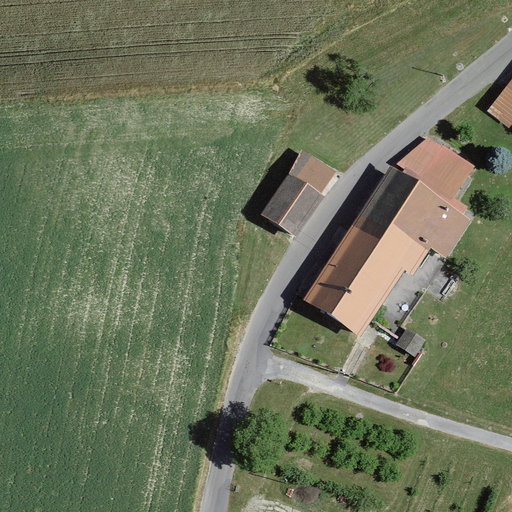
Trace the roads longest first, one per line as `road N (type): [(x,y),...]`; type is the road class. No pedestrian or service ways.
road 1 (unclassified): [(511,48),(361,178),(282,288),(255,350)]
road 2 (unclassified): [(511,441),(255,350)]
road 3 (unclassified): [(255,350),(213,511)]
